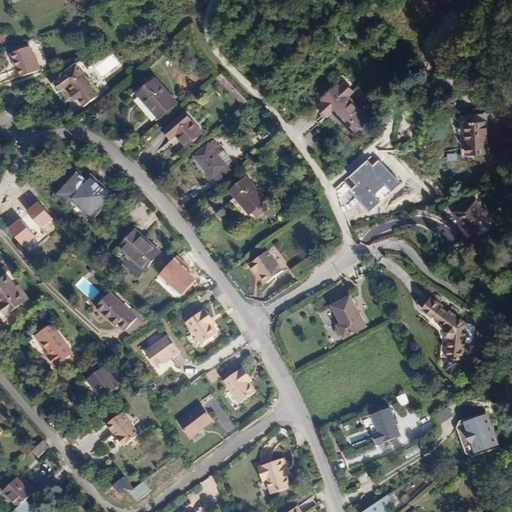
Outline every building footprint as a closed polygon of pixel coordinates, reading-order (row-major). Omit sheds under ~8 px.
[(28,52),(9,59),(16,74),(17,73),(21,81),(39,73),(36,66),(34,67),(28,52)] [(98,94),(83,73),(67,85),(72,92),(76,98),(82,106),(98,94)] [(154,78),(138,93),(159,117),(175,103),(154,78)] [(358,88),(350,78),(347,81),(355,91),(358,88)] [(374,117),(354,93),(355,91),(347,81),(345,82),(344,80),(326,94),(328,96),(323,100),(331,111),(336,106),(356,131),(362,126),(365,130),(372,124),(369,121),(374,117)] [(68,93),(73,100),(76,98),(72,92),(68,93)] [(178,136),(195,121),(186,111),(165,130),(172,138),(177,134),(178,136)] [(203,131),(195,121),(178,136),(187,145),(203,131)] [(483,154),(476,122),(456,126),(463,158),(483,154)] [(143,137),(149,142),(158,133),(153,127),(143,137)] [(202,161),(222,145),(216,139),(197,155),(202,161)] [(225,148),(222,145),(202,161),(208,168),(224,156),(220,152),(225,148)] [(233,158),(228,152),(224,156),(229,162),(233,158)] [(224,156),(208,168),(214,175),(234,159),(233,158),(229,162),(224,156)] [(237,163),(234,159),(214,175),(218,180),(237,163)] [(62,188),(92,216),(110,197),(90,179),(86,182),(75,173),(62,188)] [(238,192),(254,179),(250,174),(234,187),(238,192)] [(264,193),(254,179),(238,192),(249,205),(264,193)] [(89,219),(92,216),(62,188),(54,197),(66,208),(70,202),(89,219)] [(268,197),(264,193),(249,205),(252,210),(254,208),(259,214),(271,205),(266,199),(268,197)] [(459,211),(465,226),(489,216),(482,200),(459,211)] [(489,216),(465,226),(470,236),(471,236),(493,226),(489,216)] [(140,271),(156,253),(133,231),(117,249),(140,271)] [(284,268),(269,248),(251,261),(257,269),(259,268),(268,280),(284,268)] [(83,276),(75,284),(91,300),(99,292),(83,276)] [(6,278),(0,283),(0,293),(1,295),(0,296),(0,307),(8,317),(28,300),(22,293),(20,294),(16,289),(6,278)] [(134,317),(107,292),(94,307),(114,325),(116,323),(124,330),(134,317)] [(360,320),(345,294),(327,305),(337,322),(333,324),(334,325),(333,326),(332,329),(336,335),(339,336),(340,335),(341,337),(355,329),(352,324),(360,320)] [(450,339),(475,326),(474,326),(471,325),(454,312),(451,314),(445,309),(447,307),(435,297),(425,310),(437,320),(439,317),(445,323),(443,325),(448,330),(446,332),(449,339),(450,339)] [(208,320),(212,317),(205,308),(186,322),(202,344),(217,333),(211,324),(208,320)] [(58,366),(73,355),(51,326),(36,337),(47,352),(49,351),(51,355),(48,358),(54,367),(57,365),(58,366)] [(478,329),(475,326),(450,339),(452,340),(449,359),(465,361),(468,345),(471,345),(475,343),(477,340),(478,332),(478,329)] [(169,356),(170,357),(180,350),(168,334),(146,351),(156,365),(163,360),(169,356)] [(256,390),(250,381),(248,377),(251,375),(244,365),(224,380),(239,402),(256,390)] [(95,388),(111,375),(105,368),(89,381),(95,388)] [(219,377),(212,368),(205,373),(212,382),(219,377)] [(118,383),(111,375),(95,388),(102,396),(118,383)] [(118,383),(102,396),(105,399),(120,386),(118,383)] [(399,404),(408,403),(407,393),(398,395),(399,404)] [(219,418),(207,403),(185,420),(197,436),(219,418)] [(378,444),(402,435),(391,406),(367,414),(378,444)] [(434,416),(441,424),(454,414),(446,406),(434,416)] [(128,409),(113,423),(119,431),(122,429),(127,435),(125,437),(130,444),(145,431),(128,409)] [(470,421),(490,413),(489,410),(464,419),(461,425),(471,451),(477,454),(502,444),(501,441),(480,449),(477,439),(473,435),(473,430),(470,421)] [(501,441),(490,413),(470,421),(473,430),(473,435),(477,439),(480,449),(501,441)] [(45,439),(33,450),(39,457),(51,446),(45,439)] [(272,479),(291,465),(287,455),(262,464),(268,479),(272,479)] [(35,464),(32,483),(49,485),(51,467),(35,464)] [(292,467),(291,465),(272,479),(276,491),(295,484),(292,473),(290,468),(292,467)] [(4,492),(20,507),(33,493),(18,479),(4,492)] [(137,499),(151,492),(147,483),(132,489),(137,499)] [(390,492),(365,510),(366,511),(390,511),(387,506),(396,500),(390,492)]
